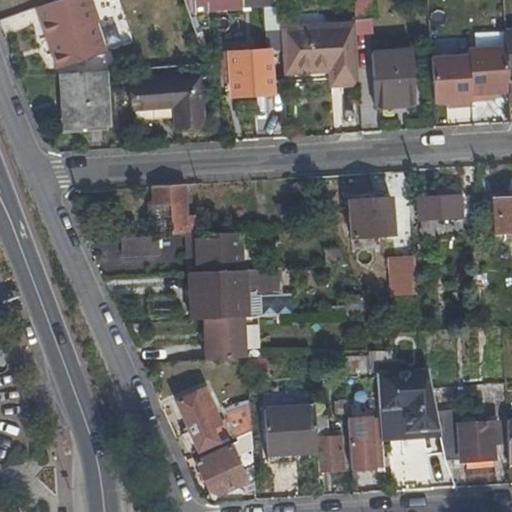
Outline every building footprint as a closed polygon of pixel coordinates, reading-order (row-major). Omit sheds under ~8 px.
[(48,0),(36,4),(58,62),(102,45),(91,17),(95,15),(89,0),(48,0)] [(371,0),(352,0),(353,16),(372,15),(371,0)] [(278,23),(280,52),(303,50),(304,66),(324,65),(339,63),(340,78),(356,78),(353,19),(278,23)] [(511,20),(502,22),(503,42),(506,87),(506,97),(511,96),(511,20)] [(506,87),(503,42),(466,44),(466,51),(469,95),(485,94),(484,89),(492,88),(506,87)] [(267,45),(227,47),(229,91),(269,89),(267,45)] [(409,46),(369,48),(372,101),(412,98),(409,46)] [(280,52),(280,68),(304,66),(303,50),(280,52)] [(469,95),(466,51),(428,52),(430,94),(431,97),(445,97),(452,96),(453,101),(469,100),(469,95)] [(339,63),(324,65),(325,80),(340,78),(339,63)] [(98,64),(59,67),(62,111),(84,110),(85,122),(104,121),(98,64)] [(132,73),(132,102),(173,102),(173,121),(201,121),(201,73),(132,73)] [(62,111),(62,122),(85,122),(84,110),(62,111)] [(288,183),(291,190),(273,199),(283,216),(301,207),(309,223),(320,218),(299,177),(288,183)] [(188,186),(149,188),(149,198),(150,216),(150,230),(196,228),(196,217),(189,217),(188,186)] [(385,191),(341,193),(343,234),(343,235),(387,233),(385,191)] [(511,192),(485,194),(487,230),(496,230),(496,236),(510,235),(509,230),(511,229),(511,192)] [(412,195),(412,218),(438,218),(439,224),(456,224),(455,194),(412,195)] [(149,198),(141,199),(142,216),(150,216),(149,198)] [(237,229),(193,230),(194,267),(238,266),(237,229)] [(193,230),(183,231),(184,268),(194,267),(193,230)] [(118,233),(118,251),(153,251),(153,233),(118,233)] [(408,253),(408,268),(432,267),(431,250),(408,252),(408,253)] [(408,253),(381,254),(383,292),(409,291),(408,268),(408,253)] [(194,267),(184,268),(186,311),(199,310),(199,315),(242,314),(241,290),(277,289),(276,265),(238,266),(194,267)] [(242,314),(199,315),(200,355),(238,354),(243,354),(242,314)] [(302,351),(303,362),(336,362),(336,350),(302,351)] [(341,354),(342,369),(369,368),(368,350),(358,350),(358,353),(341,354)] [(421,367),(369,370),(372,410),(373,426),(374,437),(419,434),(418,427),(433,426),(429,408),(421,367)] [(198,384),(170,397),(183,426),(178,428),(186,445),(209,435),(204,423),(214,419),(198,384)] [(305,404),(255,406),(258,457),(274,456),(274,447),(308,445),(307,429),(306,412),(305,404)] [(433,426),(440,456),(451,455),(452,458),(488,455),(487,450),(496,449),(493,419),(455,422),(453,406),(429,408),(433,426)] [(372,410),(341,411),(343,462),(362,461),(369,461),(367,426),(373,426),(372,410)] [(321,411),(306,412),(307,429),(322,428),(321,411)] [(511,411),(499,412),(502,456),(511,455),(511,411)] [(244,427),(190,452),(201,475),(246,454),(244,427)] [(322,428),(307,429),(308,445),(309,464),(336,462),(334,427),(322,428)] [(204,483),(217,487),(247,475),(246,454),(201,475),(204,483)] [(369,461),(362,461),(363,489),(376,488),(375,460),(369,461)]
